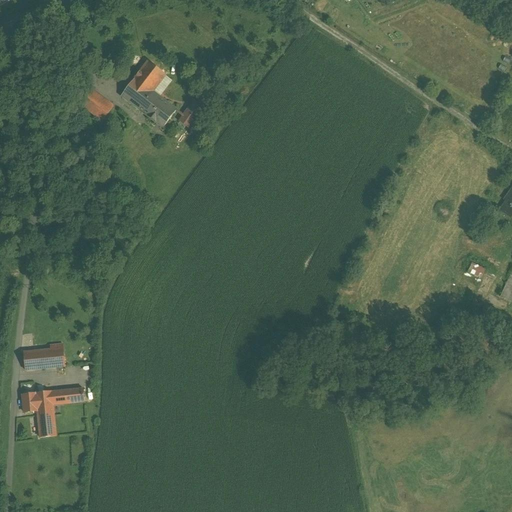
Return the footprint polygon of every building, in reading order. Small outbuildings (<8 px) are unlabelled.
[(163,75),(147,62),(134,79),(150,92),(151,92),(163,75)] [(134,79),(120,96),(162,128),(175,110),(151,92),(150,92),(134,79)] [(112,107),(90,90),(79,105),(93,115),(101,121),(101,122),(112,107)] [(197,104),(188,117),(184,114),(178,122),(192,132),(207,111),(197,104)] [(101,121),(93,115),(88,122),(96,128),(101,121)] [(511,188),(505,198),(508,200),(507,203),(506,202),(500,210),(511,218),(511,216),(511,188)] [(483,274),(487,276),(489,270),(475,264),(470,273),(481,278),(483,274)] [(511,273),(500,298),(508,302),(511,293),(511,273)] [(63,349),(23,354),(25,371),(65,367),(63,349)] [(83,389),(22,396),(24,414),(37,413),(40,439),(56,437),(53,406),(84,403),(83,389)]
